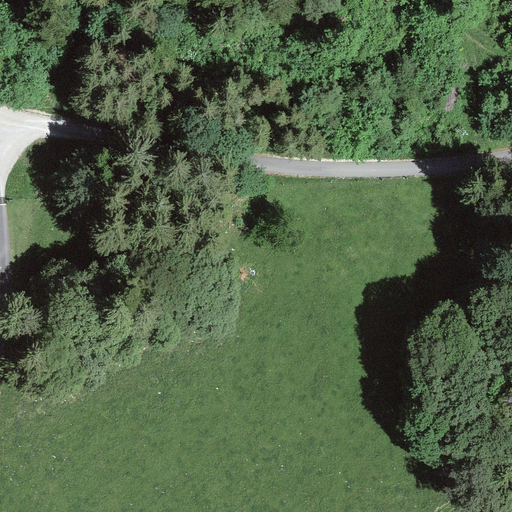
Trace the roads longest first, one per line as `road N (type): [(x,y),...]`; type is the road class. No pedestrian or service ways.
road 1 (unclassified): [(511,158),(442,171),(305,171),(56,131),(0,130)]
road 2 (track): [(0,140),(0,340)]
